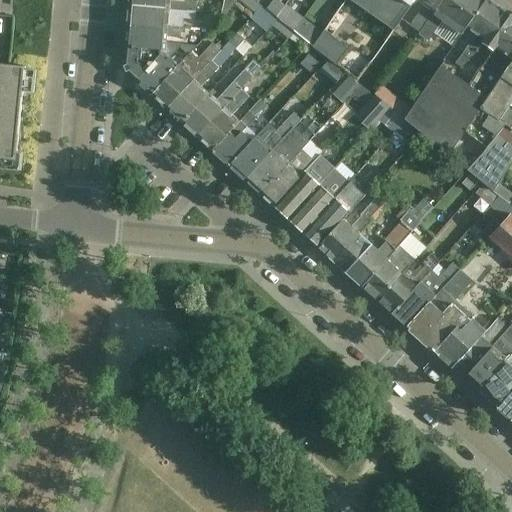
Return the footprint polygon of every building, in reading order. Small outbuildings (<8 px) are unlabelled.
[(169,0),(129,0),(129,8),(195,12),(196,12),(197,2),(169,0)] [(221,0),(219,14),(225,15),(238,0),(221,0)] [(275,0),(273,0),(267,9),(276,17),(284,6),(275,0)] [(381,0),(350,0),(371,14),(381,0)] [(416,0),(381,0),(371,14),(394,31),(416,1),(416,0)] [(443,0),(416,0),(416,1),(423,6),(410,25),(420,32),(422,30),(443,0)] [(486,0),(443,0),(422,30),(420,32),(419,34),(429,41),(442,22),(461,35),(466,28),(486,0)] [(506,13),(487,0),(486,0),(461,35),(471,42),(463,54),(464,54),(456,66),(462,70),(470,59),(474,56),(477,52),(478,53),(484,45),(506,13)] [(302,21),(284,6),(276,17),(279,19),(294,32),(302,21)] [(262,7),(252,18),(268,31),(278,20),(262,7)] [(195,12),(129,8),(127,29),(166,32),(167,27),(180,28),(181,21),(182,21),(183,16),(195,17),(195,12)] [(493,51),(469,85),(442,66),(413,110),(405,121),(448,155),(465,132),(471,123),(511,64),(511,16),(506,13),(484,45),(493,51)] [(294,32),(279,19),(273,26),(288,38),(294,32)] [(321,37),(302,21),(294,32),(304,40),(313,47),(321,37)] [(166,32),(127,29),(125,49),(162,52),(165,52),(165,44),(166,37),(179,39),(179,33),(185,33),(186,28),(180,28),(167,27),(166,32)] [(304,40),(294,32),(288,38),(299,47),(304,40)] [(325,32),(321,37),(313,47),(312,48),(336,67),(348,50),(325,32)] [(197,47),(165,44),(165,52),(162,52),(136,82),(151,96),(190,53),(191,54),(197,47)] [(220,50),(213,44),(198,61),(191,54),(190,53),(151,96),(167,110),(220,50)] [(234,52),(227,46),(222,52),(220,50),(167,110),(182,124),(211,92),(207,89),(205,91),(201,88),(234,52)] [(162,52),(125,49),(123,66),(126,74),(136,82),(162,52)] [(25,70),(26,67),(1,65),(0,64),(0,158),(16,160),(17,152),(23,93),(25,70)] [(511,64),(471,123),(465,132),(488,148),(489,149),(507,128),(499,122),(511,102),(511,64)] [(253,78),(245,71),(217,102),(211,97),(213,94),(211,92),(182,124),(197,138),(242,90),(253,78)] [(361,86),(345,74),(336,84),(330,91),(344,104),(350,97),(361,86)] [(374,96),(361,86),(350,97),(362,108),(374,96)] [(413,110),(381,86),(374,96),(389,108),(405,121),(413,110)] [(249,97),(242,90),(197,138),(213,152),(240,123),(232,116),(249,97)] [(389,108),(374,96),(362,108),(354,117),(370,131),(379,121),(379,120),(389,108)] [(250,112),(257,118),(267,106),(260,100),(250,112)] [(511,102),(499,122),(507,128),(511,131),(511,102)] [(405,121),(389,108),(379,120),(379,121),(394,134),(405,121)] [(256,119),(249,113),(240,123),(213,152),(229,167),(256,136),(248,128),(256,119)] [(511,131),(507,128),(489,149),(488,148),(467,171),(484,184),(494,192),(499,184),(511,165),(511,131)] [(246,182),(261,195),(288,165),(289,166),(302,150),(308,144),(293,131),(283,141),(246,182)] [(265,144),(256,136),(229,167),(246,182),(283,141),(275,133),(265,144)] [(314,162),(302,150),(289,166),(288,165),(261,195),(273,206),(314,162)] [(336,169),(320,155),(314,162),(273,206),(288,220),(336,169)] [(356,176),(341,163),(336,169),(288,220),(304,234),(356,176)] [(361,170),(356,176),(304,234),(318,247),(343,219),(349,212),(342,206),(368,177),(361,170)] [(499,196),(494,192),(484,184),(475,194),(490,206),(499,196)] [(511,201),(511,194),(499,184),(494,192),(499,196),(510,205),(511,201)] [(511,206),(510,205),(499,196),(490,206),(492,207),(490,208),(505,220),(510,215),(511,212),(511,206)] [(433,207),(424,199),(410,214),(408,212),(399,222),(400,223),(384,241),(386,242),(378,251),(360,235),(335,261),(363,287),(406,240),(421,223),(420,223),(433,207)] [(384,208),(376,200),(352,227),(343,219),(318,247),(335,261),(360,235),(384,208)] [(511,216),(510,215),(505,220),(489,238),(511,259),(511,216)] [(410,243),(406,240),(363,287),(377,300),(409,266),(422,252),(411,242),(410,243)] [(440,263),(431,254),(415,272),(409,266),(377,300),(392,314),(432,272),(440,263)] [(460,270),(453,263),(439,278),(432,272),(392,314),(408,328),(460,270)] [(408,328),(452,368),(485,330),(492,324),(489,322),(483,329),(473,319),(470,322),(452,305),(473,282),(460,270),(408,328)] [(508,329),(498,319),(493,325),(492,324),(485,330),(452,368),(463,378),(508,329)] [(511,324),(508,329),(463,378),(479,392),(511,355),(511,324)] [(511,355),(479,392),(496,407),(511,389),(511,355)] [(511,389),(496,407),(511,421),(511,389)]
